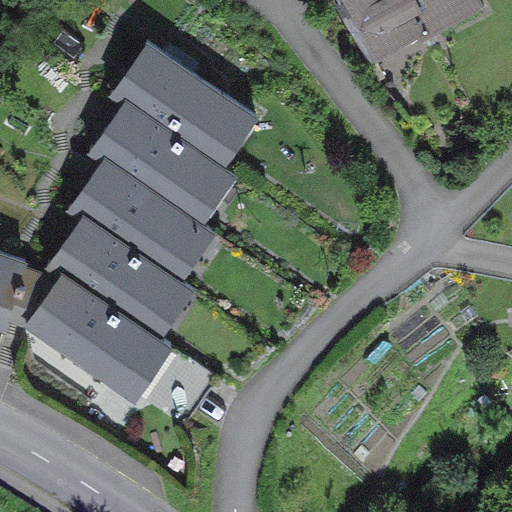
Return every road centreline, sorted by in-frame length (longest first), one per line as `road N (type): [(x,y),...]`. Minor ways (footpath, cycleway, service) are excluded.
road 1 (residential): [(452,197),(295,333),(247,409),(224,511)]
road 2 (residential): [(315,0),(452,197)]
road 3 (tertiary): [(0,426),(143,511)]
